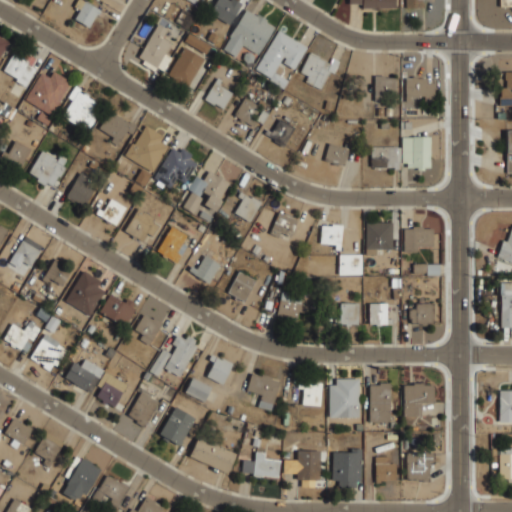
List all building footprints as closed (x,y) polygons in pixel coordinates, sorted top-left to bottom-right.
[(99,13),(86,0),(78,0),(74,4),(79,10),(74,15),(85,26),(99,13)] [(241,3),(236,0),(215,0),(209,11),(229,23),(241,3)] [(394,0),(394,7),(379,7),(379,10),(375,10),(375,8),(362,8),(362,3),(348,4),(348,0),(394,0)] [(405,0),(405,9),(422,8),(421,0),(405,0)] [(511,0),(499,0),(500,8),(511,7),(511,0)] [(276,23),(244,6),(223,48),(235,54),(240,45),(259,54),(276,23)] [(174,21),(187,29),(195,15),(182,8),(174,21)] [(136,59),(157,71),(174,42),(162,35),(167,27),(157,22),(136,59)] [(271,49),(290,59),(300,42),(282,31),(271,49)] [(184,41),(205,54),(209,47),(188,34),(184,41)] [(0,36),(8,41),(0,54),(0,36)] [(204,57),(183,45),(165,77),(186,89),(204,57)] [(335,61),(309,50),(299,74),(306,77),(305,81),(323,89),(335,61)] [(287,79),(274,71),(281,60),(266,51),(255,68),(283,86),(287,79)] [(2,70),(12,52),(28,61),(27,64),(35,69),(25,86),(15,81),(16,78),(2,70)] [(511,104),(511,70),(499,70),(499,104),(511,104)] [(40,72),(49,77),(53,71),(70,81),(50,115),(24,99),(40,72)] [(374,74),(374,99),(384,99),(384,93),(395,93),(395,74),(374,74)] [(405,96),(434,96),(434,76),(405,76),(405,96)] [(234,89),(216,78),(203,98),(221,109),(234,89)] [(74,85),(80,89),(78,92),(77,91),(71,100),(67,97),(74,85)] [(77,91),(78,92),(96,103),(91,110),(98,114),(90,127),(82,122),(80,127),(62,116),(71,100),(77,91)] [(252,126),(263,107),(244,96),(233,115),(252,126)] [(16,109),(10,119),(0,113),(0,108),(4,102),(16,109)] [(98,128),(109,110),(129,123),(130,121),(136,125),(131,134),(126,131),(117,145),(110,141),(113,137),(98,128)] [(47,125),(36,118),(40,112),(51,118),(47,125)] [(267,136),(283,145),(294,126),(279,117),(267,136)] [(145,125),(163,135),(159,141),(167,146),(151,172),(123,155),(130,142),(133,144),(145,125)] [(430,167),(430,135),(402,135),(402,146),(371,145),(371,167),(430,167)] [(0,155),(0,153),(2,150),(7,153),(14,141),(29,150),(19,167),(0,155)] [(344,165),(348,146),(328,142),(324,160),(344,165)] [(171,147),(178,151),(181,148),(191,154),(188,159),(195,163),(183,182),(175,177),(169,188),(163,184),(161,188),(154,184),(156,180),(151,177),(171,147)] [(41,150),(57,159),(55,161),(65,167),(59,177),(58,176),(52,185),(46,182),(44,185),(36,180),(38,178),(28,172),(41,150)] [(58,157),(65,161),(62,165),(56,161),(58,157)] [(91,159),(98,163),(95,169),(88,166),(91,159)] [(140,168),(150,174),(143,186),(133,180),(140,168)] [(208,170),(217,176),(218,174),(224,177),(223,179),(229,183),(219,199),(221,201),(214,211),(202,204),(208,195),(201,191),(206,183),(202,180),(208,170)] [(195,175),(202,180),(206,183),(201,191),(199,196),(187,188),(195,175)] [(78,176),(82,178),(79,183),(92,191),(83,206),(74,200),(73,202),(66,197),(66,196),(66,195),(78,176)] [(133,182),(142,187),(137,196),(128,191),(133,182)] [(201,198),(193,212),(182,206),(191,191),(201,198)] [(239,191),(250,198),(251,196),(260,202),(248,221),(234,212),(242,199),(237,196),(239,191)] [(110,198),(126,207),(115,225),(110,222),(109,223),(105,221),(105,220),(95,213),(98,208),(102,211),(110,198)] [(138,207),(153,217),(152,220),(153,221),(153,222),(158,225),(152,236),(146,233),(141,241),(136,238),(135,239),(132,237),(132,236),(123,230),(138,207)] [(201,210),(212,216),(209,221),(198,215),(201,210)] [(278,212),(297,220),(289,236),(280,232),(278,237),(269,233),(278,212)] [(365,222),(392,222),(392,249),(376,249),(376,255),(365,255),(365,222)] [(0,224),(8,229),(0,243),(0,224)] [(199,224),(205,227),(203,232),(197,229),(199,224)] [(321,225),(331,226),(331,224),(342,225),(340,250),(334,250),(335,245),(319,243),(321,225)] [(171,226),(187,235),(182,243),(186,246),(176,263),(166,257),(166,258),(161,256),(162,254),(156,250),(171,226)] [(403,228),(412,228),(412,226),(422,226),(422,228),(432,228),(432,247),(416,247),(416,252),(403,252),(403,228)] [(511,226),(511,262),(496,257),(502,240),(506,241),(511,226)] [(21,239),(22,240),(25,235),(34,240),(31,245),(39,250),(30,266),(22,261),(18,267),(8,262),(21,239)] [(228,240),(238,246),(234,254),(223,248),(228,240)] [(255,244),(261,247),(256,254),(251,251),(255,244)] [(279,250),(284,252),(280,262),(275,260),(279,250)] [(207,251),(220,259),(218,263),(219,264),(208,283),(193,274),(193,273),(188,270),(190,265),(196,268),(204,255),(205,255),(207,251)] [(361,274),(338,274),(338,254),(361,254),(361,274)] [(41,279),(53,259),(54,260),(55,258),(65,264),(63,267),(69,271),(61,285),(48,277),(46,282),(41,279)] [(412,263),(426,263),(426,264),(426,273),(412,273),(412,263)] [(289,264),(293,266),(290,273),(285,270),(289,264)] [(439,264),(439,274),(426,274),(426,273),(426,264),(439,264)] [(83,270),(100,281),(97,286),(104,291),(89,315),(64,300),(83,270)] [(255,280),(238,271),(227,292),(244,301),(255,280)] [(391,278),(399,278),(399,287),(391,287),(391,278)] [(499,282),(511,282),(511,294),(500,294),(500,295),(499,294),(499,282)] [(13,283),(19,287),(17,291),(11,288),(13,283)] [(391,288),(399,287),(400,295),(399,295),(399,298),(392,298),(391,288)] [(281,291),(309,297),(308,301),(314,302),(312,312),(305,310),(304,312),(298,311),(295,323),(275,319),(281,291)] [(34,293),(44,298),(41,303),(31,298),(34,293)] [(109,294),(124,302),(127,298),(134,302),(131,306),(134,308),(123,326),(98,312),(109,294)] [(500,294),(511,294),(511,327),(500,327),(500,295),(500,294)] [(265,300),(271,301),(270,309),(263,308),(265,300)] [(433,324),(433,303),(415,302),(415,308),(408,308),(408,318),(410,318),(410,322),(421,322),(421,325),(426,325),(426,324),(433,324)] [(357,324),(339,324),(340,303),(357,303),(357,324)] [(368,303),(386,303),(386,319),(392,319),(392,323),(381,323),(381,325),(375,325),(375,324),(368,324),(368,303)] [(54,312),(57,307),(58,307),(59,305),(62,307),(60,309),(62,310),(59,314),(54,312)] [(40,307),(50,313),(45,321),(35,315),(36,314),(35,313),(40,307)] [(143,314),(151,319),(152,317),(161,323),(148,344),(139,339),(142,334),(133,329),(143,314)] [(51,315),(59,320),(52,332),(44,327),(51,315)] [(11,323),(23,330),(28,321),(40,329),(32,340),(27,337),(25,340),(20,348),(20,349),(14,346),(13,347),(9,345),(10,344),(2,338),(11,323)] [(176,335),(184,340),(186,336),(194,340),(192,344),(195,346),(178,376),(170,371),(169,373),(166,370),(167,369),(163,367),(175,346),(171,343),(176,335)] [(41,338),(55,347),(57,344),(65,350),(56,365),(52,363),(48,370),(42,366),(43,364),(39,362),(38,363),(29,357),(41,338)] [(83,338),(89,341),(84,348),(79,344),(83,338)] [(31,344),(25,340),(20,348),(26,352),(31,344)] [(108,347),(115,351),(111,358),(104,354),(108,347)] [(162,349),(170,353),(156,375),(149,370),(162,349)] [(222,384),(206,376),(213,361),(208,359),(210,354),(221,359),(221,358),(232,363),(222,384)] [(73,361),(80,366),(84,358),(97,366),(92,374),(98,377),(89,392),(63,377),(73,361)] [(123,367),(124,366),(126,367),(127,367),(128,368),(129,369),(129,371),(128,372),(127,374),(126,375),(124,375),(123,374),(121,374),(121,372),(120,371),(120,370),(121,369),(121,368),(122,368),(122,367),(123,367)] [(104,371),(126,384),(113,406),(106,402),(105,404),(101,402),(102,400),(96,396),(101,387),(96,385),(104,371)] [(145,371),(150,373),(147,380),(142,377),(145,371)] [(250,373),(260,376),(261,374),(271,377),(271,379),(279,381),(271,410),(257,406),(261,394),(245,390),(250,373)] [(211,387),(203,402),(184,392),(191,377),(211,387)] [(358,417),(328,417),(328,385),(335,384),(335,378),(358,378),(358,417)] [(321,383),(319,405),(302,404),(303,388),(297,388),(298,381),(321,383)] [(389,421),(369,421),(369,384),(379,384),(379,382),(389,382),(389,421)] [(433,403),(433,384),(423,384),(423,382),(412,382),(412,384),(403,384),(403,416),(418,416),(418,415),(421,415),(421,403),(433,403)] [(498,422),(511,422),(511,390),(498,390),(498,422)] [(140,391),(158,402),(144,427),(135,422),(136,420),(127,415),(140,391)] [(174,406),(194,418),(178,445),(168,439),(167,442),(161,438),(162,436),(158,434),(174,406)] [(12,417),(26,425),(26,424),(32,427),(22,444),(19,442),(13,438),(3,433),(12,417)] [(42,436),(43,436),(45,432),(63,442),(48,467),(42,463),(45,458),(33,451),(42,436)] [(243,436),(249,438),(248,444),(241,443),(243,436)] [(235,453),(227,473),(188,456),(197,437),(235,453)] [(253,437),(260,439),(258,446),(251,444),(253,437)] [(16,448),(9,444),(13,438),(19,442),(16,448)] [(360,481),(351,481),(351,483),(341,482),(341,480),(331,480),(331,462),(341,462),(341,451),(350,452),(351,447),(361,448),(360,481)] [(498,453),(499,453),(499,448),(511,447),(511,478),(498,478),(498,453)] [(319,450),(296,450),(296,459),(282,458),(282,472),(296,473),(296,479),(307,479),(307,485),(313,485),(313,480),(319,480),(319,450)] [(254,451),(264,452),(263,458),(279,459),(277,477),(261,475),(261,477),(252,476),(254,451)] [(405,452),(433,452),(433,463),(428,463),(428,481),(421,481),(421,479),(406,480),(405,452)] [(63,476),(75,456),(81,459),(69,479),(63,476)] [(396,480),(380,480),(380,482),(375,482),(374,456),(389,456),(389,463),(396,463),(396,480)] [(81,457),(83,459),(83,457),(92,462),(91,464),(100,469),(86,495),(82,492),(78,498),(76,497),(74,499),(62,492),(67,484),(66,483),(81,457)] [(4,459),(10,462),(7,467),(1,463),(4,459)] [(106,475),(120,483),(121,482),(129,486),(117,507),(108,502),(111,498),(104,494),(99,502),(91,497),(97,487),(98,488),(106,475)] [(43,482),(49,485),(45,492),(39,488),(43,482)] [(52,488),(56,491),(52,497),(48,494),(52,488)] [(46,496),(55,501),(53,504),(44,499),(46,496)] [(145,496),(163,507),(159,511),(127,511),(131,507),(136,511),(145,496)] [(4,511),(13,498),(30,508),(27,511),(4,511)]
